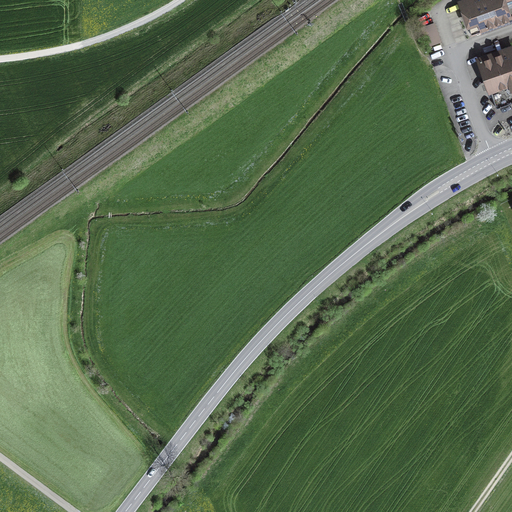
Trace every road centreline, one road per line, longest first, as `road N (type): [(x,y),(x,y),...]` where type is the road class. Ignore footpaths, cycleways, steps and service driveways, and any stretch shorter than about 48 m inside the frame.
road 1 (secondary): [(493,159),(377,233),(314,287),(213,394),(123,511)]
road 2 (track): [(175,0),(90,42),(0,58)]
road 3 (residential): [(511,27),(458,53),(493,159)]
